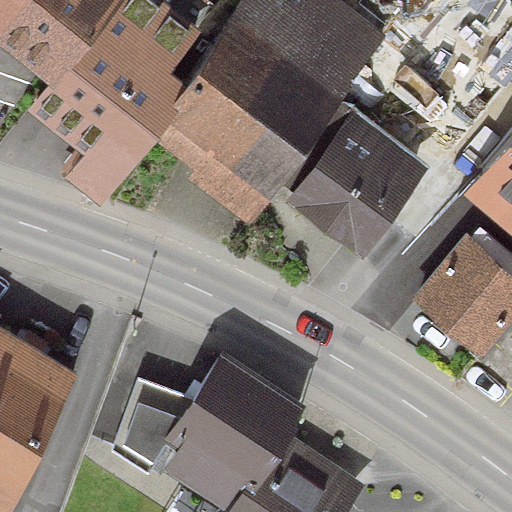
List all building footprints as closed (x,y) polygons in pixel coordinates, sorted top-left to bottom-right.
[(0,0),(0,33),(51,74),(27,105),(84,150),(66,173),(98,198),(154,129),(195,162),(187,171),(241,214),(383,37),(336,0),(239,0),(210,36),(164,0),(0,0)] [(511,219),(511,14),(494,0),(460,0),(373,109),(511,219)] [(416,171),(350,125),(297,201),(364,247),(416,171)] [(511,311),(511,281),(465,243),(419,297),(481,348),(511,311)] [(0,493),(63,387),(0,349),(0,493)] [(296,416),(222,368),(165,457),(243,507),(239,511),(333,511),(349,488),(279,443),(296,416)]
